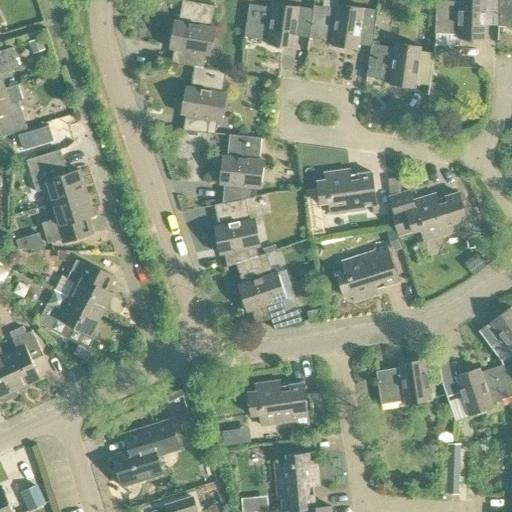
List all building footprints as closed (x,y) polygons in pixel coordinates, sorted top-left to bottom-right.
[(182,0),(172,62),(194,66),(203,68),(203,67),(205,56),(210,57),(216,28),(211,27),(214,6),(184,0),(182,0)] [(486,25),(486,0),(459,0),(460,2),(437,0),(435,33),(458,34),(458,40),(485,41),(486,25)] [(511,0),(499,0),(499,26),(511,26),(511,0)] [(295,36),(310,38),(314,11),(299,8),(299,7),(274,3),(273,7),(251,4),(246,37),(268,40),(268,46),(293,49),(295,36)] [(358,50),(359,44),(364,8),(338,4),(337,9),(314,6),(314,10),(310,38),(333,42),(332,47),(358,50)] [(41,38),(28,42),(32,54),(45,49),(41,38)] [(395,48),(373,45),(372,45),(372,46),(368,77),(390,81),(390,86),(416,90),(422,47),(396,43),(395,48)] [(0,90),(4,89),(0,75),(0,73),(19,68),(12,48),(0,51),(0,90)] [(225,71),(203,67),(203,68),(194,66),(184,130),(216,134),(218,122),(222,123),(226,93),(222,92),(225,71)] [(4,89),(0,90),(0,129),(2,128),(5,136),(27,129),(18,101),(24,99),(20,85),(5,90),(4,89)] [(18,135),(23,149),(37,145),(32,131),(18,135)] [(262,139),(228,135),(226,157),(223,156),(220,186),(223,186),(221,202),(254,197),(255,188),(260,189),(264,160),(260,159),(262,139)] [(46,189),(50,204),(87,193),(80,170),(67,174),(60,151),(26,161),(36,192),(46,189)] [(329,214),(372,208),(373,216),(377,215),(376,207),(372,172),(350,175),(350,169),(324,173),(325,180),(317,182),(320,203),(328,202),(329,214)] [(459,193),(438,200),(437,194),(413,201),(410,191),(389,197),(394,214),(392,215),(398,236),(420,230),(423,241),(469,227),(459,193)] [(55,219),(41,223),(48,244),(61,240),(62,245),(92,236),(87,219),(94,217),(87,193),(50,204),(55,219)] [(258,256),(256,248),(260,247),(253,217),(248,219),(243,199),(213,205),(217,226),(212,227),(218,256),(224,255),(227,267),(235,265),(235,264),(258,256)] [(30,236),(16,240),(19,249),(34,249),(30,236)] [(378,288),(398,282),(387,248),(341,262),(345,273),(336,276),(343,297),(352,294),(355,302),(379,294),(378,288)] [(235,264),(235,265),(241,282),(235,284),(245,314),(250,312),(254,324),(284,314),(280,301),(285,299),(276,271),(271,273),(265,254),(258,256),(235,264)] [(107,290),(113,279),(77,260),(67,279),(62,277),(55,290),(68,297),(102,315),(113,293),(107,290)] [(0,285),(3,287),(12,269),(0,263),(0,285)] [(91,337),(102,315),(68,297),(55,290),(48,304),(52,307),(42,326),(77,344),(83,333),(91,337)] [(511,354),(511,305),(488,324),(502,341),(493,348),(503,361),(511,354)] [(0,348),(0,349),(18,390),(41,379),(32,361),(43,355),(32,330),(28,332),(12,340),(17,349),(6,354),(3,347),(0,348)] [(0,401),(2,403),(16,397),(18,393),(17,391),(18,390),(0,349),(0,401)] [(405,404),(432,400),(426,359),(399,363),(400,367),(377,370),(382,402),(404,398),(405,404)] [(481,368),(461,374),(457,362),(441,364),(443,382),(448,396),(461,392),(469,416),(494,408),(493,403),(511,396),(511,387),(504,365),(482,372),(481,368)] [(297,426),(310,424),(304,383),(283,386),(282,380),(255,384),(256,391),(248,392),(251,414),(260,413),(261,425),(297,419),(297,426)] [(179,448),(171,421),(144,429),(123,436),(127,451),(112,456),(122,487),(163,474),(157,455),(179,448)] [(222,431),(224,445),(238,444),(236,429),(222,431)] [(449,443),(449,469),(461,469),(462,443),(449,443)] [(296,510),(316,507),(314,486),(319,486),(317,460),(310,461),(309,453),(287,455),(288,463),(276,464),(280,511),(296,510)] [(37,485),(20,493),(28,511),(45,503),(37,485)] [(0,487),(0,511),(13,511),(2,487),(0,487)] [(270,493),(245,495),(246,510),(271,509),(270,493)] [(196,511),(192,497),(166,506),(167,511),(196,511)]
